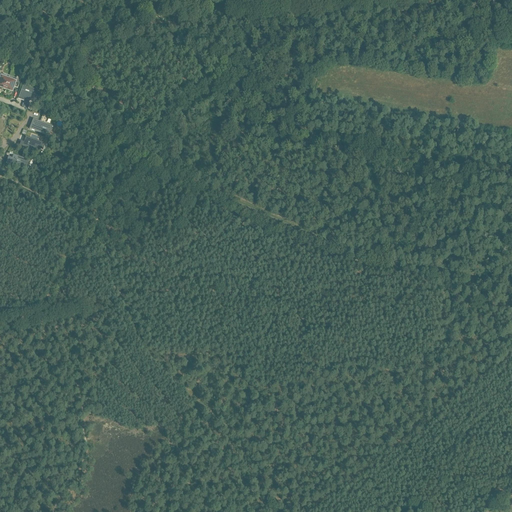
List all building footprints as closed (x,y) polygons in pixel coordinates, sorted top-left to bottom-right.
[(0,87),(4,90),(8,79),(2,76),(2,75),(0,73),(0,87)] [(15,81),(8,79),(4,90),(11,92),(13,87),(17,88),(21,78),(17,77),(16,79),(15,81)] [(25,102),(24,101),(22,106),(28,109),(30,103),(29,103),(29,101),(37,104),(41,94),(37,92),(38,91),(23,85),(18,98),(26,100),(25,102)] [(34,125),(32,130),(49,137),(53,127),(33,119),(32,124),(34,125)] [(20,145),(19,146),(39,153),(41,149),(43,144),(45,144),(25,137),(26,137),(24,143),(21,141),(20,143),(20,144),(20,145)] [(8,157),(6,163),(23,170),(28,171),(30,166),(28,165),(29,161),(10,153),(10,154),(8,157)]
